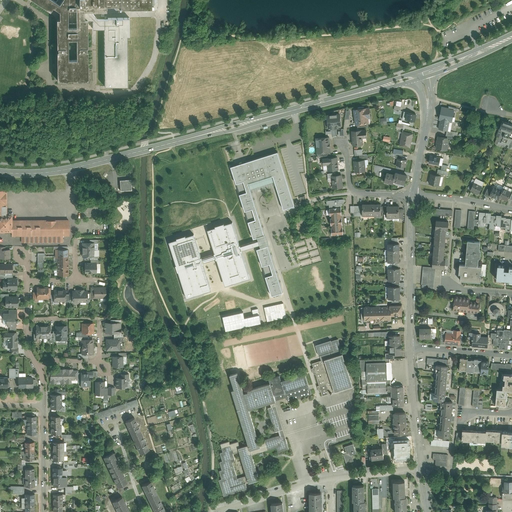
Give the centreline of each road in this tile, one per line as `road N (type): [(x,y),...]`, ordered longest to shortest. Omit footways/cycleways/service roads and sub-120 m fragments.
road 1 (tertiary): [(0,172),(69,169),(424,73)]
road 2 (residential): [(410,347),(412,193)]
road 3 (residential): [(420,469),(410,347)]
road 4 (residential): [(412,193),(427,117),(424,73)]
